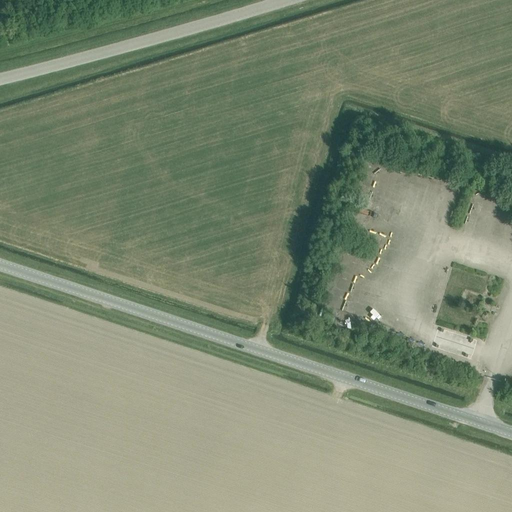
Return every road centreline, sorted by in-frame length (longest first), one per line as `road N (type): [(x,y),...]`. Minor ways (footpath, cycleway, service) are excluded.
road 1 (tertiary): [(511,432),(0,265)]
road 2 (unclassified): [(0,78),(288,0)]
